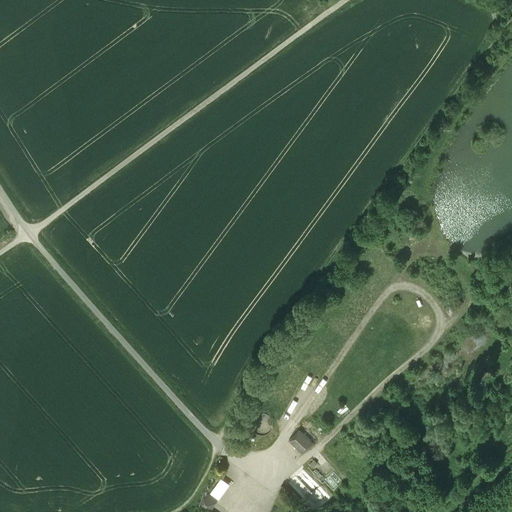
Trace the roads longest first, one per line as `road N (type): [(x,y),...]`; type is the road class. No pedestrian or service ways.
road 1 (track): [(240,462),(272,451),(388,293),(416,288),(439,313),(432,343),(245,511)]
road 2 (track): [(511,20),(216,444)]
road 3 (track): [(0,252),(344,0)]
road 4 (track): [(399,286),(434,225),(428,180),(449,135),(511,58)]
